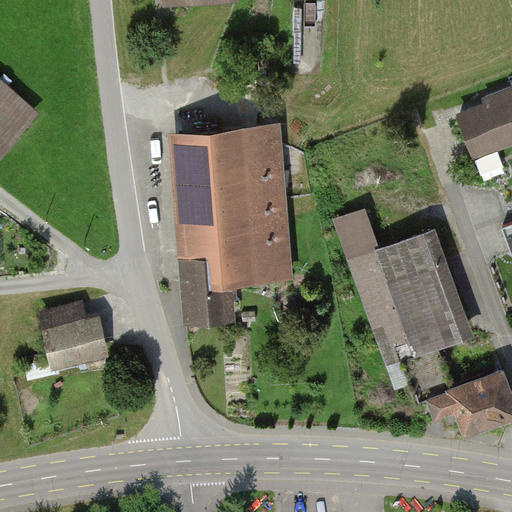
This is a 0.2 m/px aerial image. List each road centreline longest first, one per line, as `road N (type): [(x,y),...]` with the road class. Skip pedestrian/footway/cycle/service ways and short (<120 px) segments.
road 1 (unclassified): [(102,0),(138,277),(189,462)]
road 2 (primary): [(189,462),(317,459),(511,482)]
road 3 (primary): [(0,492),(189,462)]
